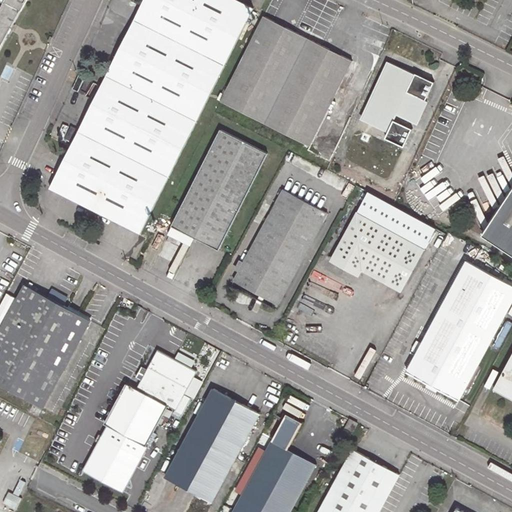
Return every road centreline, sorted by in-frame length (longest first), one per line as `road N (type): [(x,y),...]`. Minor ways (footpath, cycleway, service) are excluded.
road 1 (unclassified): [(511,491),(0,214)]
road 2 (unclassified): [(90,0),(0,205)]
